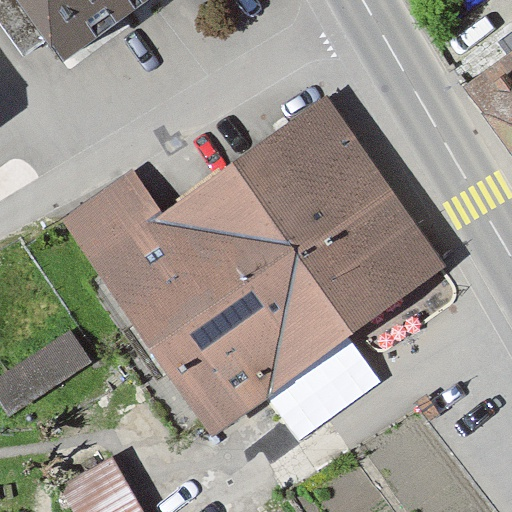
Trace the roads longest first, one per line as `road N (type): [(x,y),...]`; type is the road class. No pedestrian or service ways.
road 1 (residential): [(373,18),(0,227)]
road 2 (primary): [(503,249),(373,18)]
